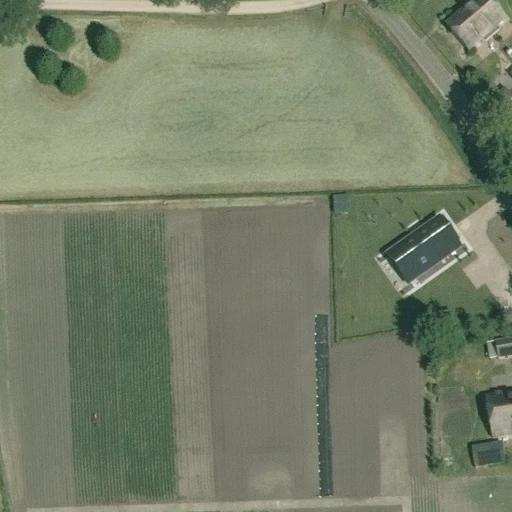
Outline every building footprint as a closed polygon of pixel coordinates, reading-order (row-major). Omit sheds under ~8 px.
[(488,0),(476,0),(445,26),(467,52),(505,20),(488,0)] [(454,249),(433,220),(392,249),(413,278),(454,249)] [(511,357),(511,340),(495,344),(498,360),(511,357)] [(511,393),(485,398),(489,419),(492,440),(511,436),(511,393)] [(471,456),(490,454),(489,439),(470,440),(471,456)]
